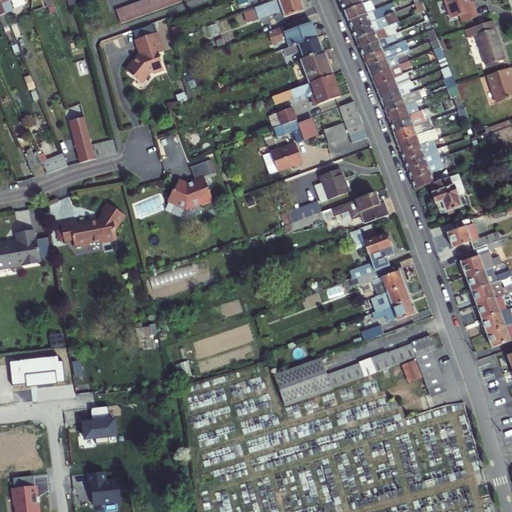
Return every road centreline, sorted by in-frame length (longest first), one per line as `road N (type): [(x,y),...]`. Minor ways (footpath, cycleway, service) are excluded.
road 1 (residential): [(508,511),(440,293),(326,0)]
road 2 (residential): [(0,197),(137,158)]
